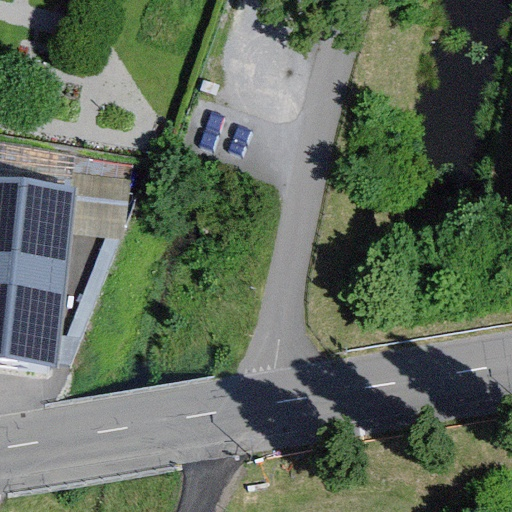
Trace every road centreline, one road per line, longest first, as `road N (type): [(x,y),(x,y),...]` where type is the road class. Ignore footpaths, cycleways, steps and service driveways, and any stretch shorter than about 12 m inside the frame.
road 1 (residential): [(289,401),(291,340),(359,0)]
road 2 (tertiary): [(0,449),(226,412)]
road 3 (tertiary): [(289,401),(511,364)]
